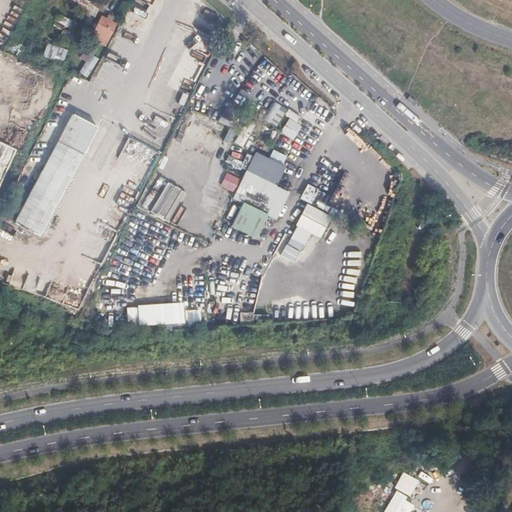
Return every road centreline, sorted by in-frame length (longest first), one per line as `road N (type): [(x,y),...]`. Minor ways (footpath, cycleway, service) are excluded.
road 1 (secondary): [(485,284),(459,333),(389,372),(0,423)]
road 2 (secondary): [(0,454),(83,437),(422,400),(511,363)]
road 3 (secondary): [(247,0),(434,168),(477,222),(488,255)]
road 4 (unknown): [(174,0),(48,249),(32,259),(0,256)]
road 5 (secondary): [(511,193),(449,155),(274,0)]
